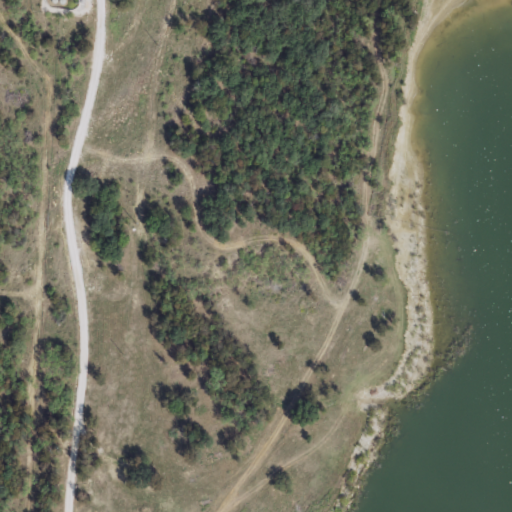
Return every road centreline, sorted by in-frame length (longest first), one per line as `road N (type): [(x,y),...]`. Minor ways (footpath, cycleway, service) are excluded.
road 1 (track): [(375,0),(384,82),(366,175),(364,251),(296,394),(216,511)]
road 2 (residential): [(98,0),(100,38),(68,179),(66,217),(83,318),(66,511)]
road 3 (track): [(0,13),(49,83),(22,511)]
